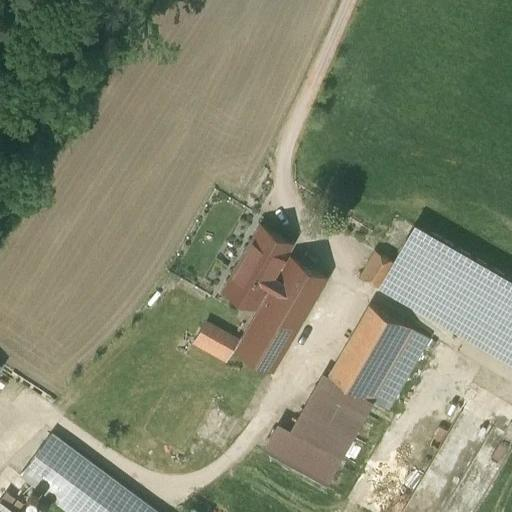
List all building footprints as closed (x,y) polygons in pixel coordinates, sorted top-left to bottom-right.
[(263,224),(225,287),(256,305),(258,302),(263,305),(288,263),(283,259),(293,242),(263,224)] [(511,359),(511,279),(415,224),(394,260),(411,270),(397,294),(511,359)] [(376,249),(362,274),(397,294),(411,270),(394,260),(376,249)] [(292,256),(288,263),(263,305),(239,346),(274,367),(339,283),(292,256)] [(429,336),(371,302),(329,373),(388,407),(429,336)] [(208,319),(196,339),(227,357),(239,337),(208,319)] [(511,432),(496,424),(482,452),(493,457),(496,450),(507,455),(511,444),(511,432)] [(156,511),(51,434),(23,471),(77,511),(156,511)] [(428,509),(431,511),(442,511),(473,469),(484,477),(487,473),(469,460),(457,476),(447,469),(440,478),(430,471),(420,485),(436,497),(428,509)]
